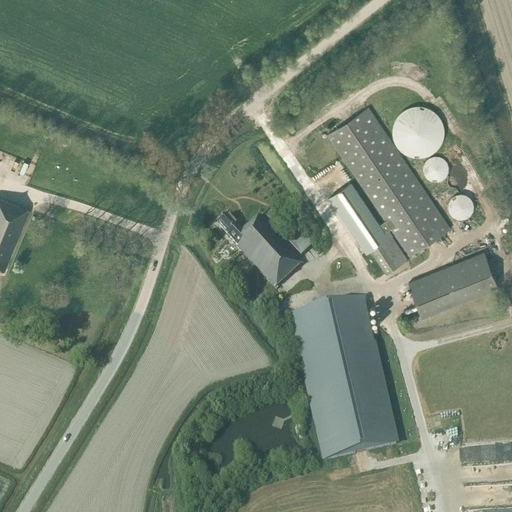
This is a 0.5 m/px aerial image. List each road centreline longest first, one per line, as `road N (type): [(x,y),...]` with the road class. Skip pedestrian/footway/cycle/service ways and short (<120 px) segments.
road 1 (tertiary): [(25,511),(120,356),(183,181),(209,140),(383,0)]
road 2 (track): [(164,240),(0,180)]
